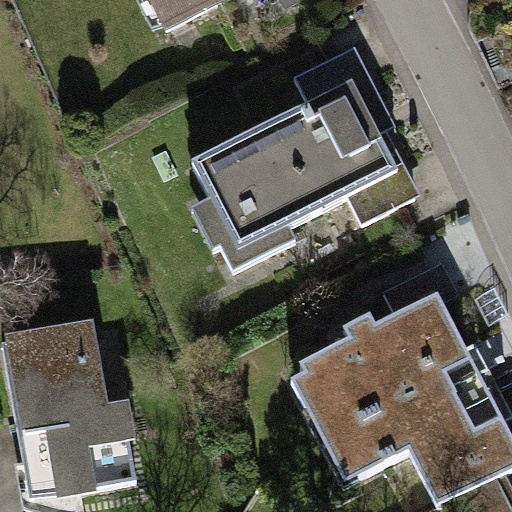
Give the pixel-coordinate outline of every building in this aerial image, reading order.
[(148,0),(166,33),(228,0),(148,0)] [(310,111),(349,90),(363,83),(347,53),(294,82),(310,111)] [(310,111),(194,172),(238,254),(345,197),(393,172),(349,90),(310,111)] [(393,172),(345,197),(362,229),(416,200),(399,169),(393,172)] [(383,297),(395,321),(440,299),(447,295),(434,270),(383,297)] [(468,354),(440,299),(395,321),(375,331),(370,322),(343,335),(349,346),(300,370),(304,379),(291,386),(305,414),(327,403),(366,478),(409,456),(437,511),(438,511),(444,509),(498,482),(511,474),(511,440),(478,374),(440,393),(429,373),(468,354)] [(89,334),(4,348),(29,500),(134,483),(122,407),(101,411),(89,334)] [(511,511),(511,509),(498,482),(444,509),(445,511),(511,511)]
